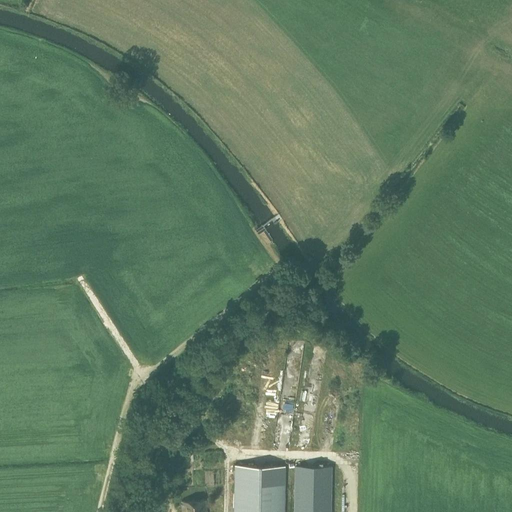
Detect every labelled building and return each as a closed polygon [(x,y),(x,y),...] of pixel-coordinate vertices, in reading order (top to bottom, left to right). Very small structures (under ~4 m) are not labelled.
[(287,337),(287,352),(299,352),(299,338),(287,337)] [(200,376),(189,362),(160,386),(170,399),(200,376)] [(235,464),(233,511),(331,511),(332,466),(295,465),(293,511),(284,511),(286,465),(235,464)] [(148,495),(144,511),(161,511),(165,499),(148,495)] [(207,511),(206,499),(181,502),(182,511),(207,511)]
